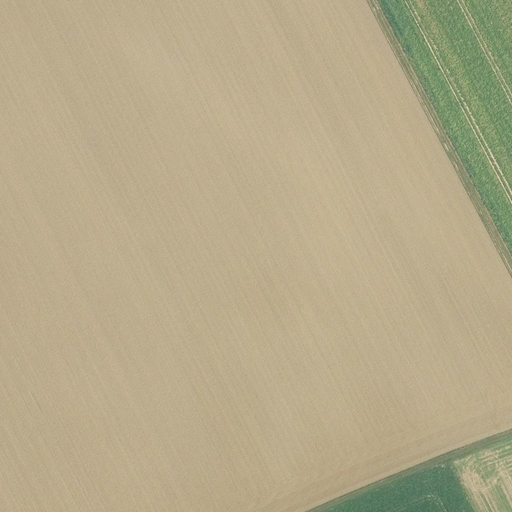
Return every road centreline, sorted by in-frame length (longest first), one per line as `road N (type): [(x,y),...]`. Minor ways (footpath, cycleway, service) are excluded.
road 1 (track): [(511,267),(376,0)]
road 2 (track): [(321,511),(511,436)]
